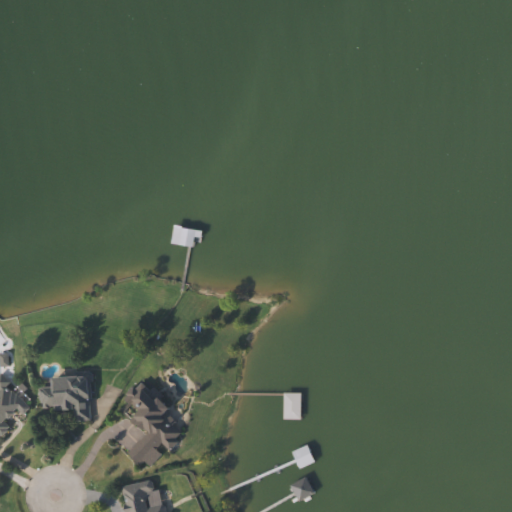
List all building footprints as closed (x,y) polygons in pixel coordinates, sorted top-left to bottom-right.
[(511,189),(505,185),(509,179),(494,152),(451,123),(447,128),(438,129),(440,144),(436,141),(435,126),(421,133),(416,130),(418,146),(408,151),(409,161),(394,163),(396,179),(403,184),(396,189),(511,267),(511,268),(499,276),(501,294),(511,301),(511,189)] [(54,377),(90,376),(91,421),(75,422),(74,409),(42,410),(41,387),(54,386),(54,377)] [(148,433),(133,418),(139,413),(124,398),(143,380),(173,411),(169,415),(186,434),(170,450),(164,444),(158,450),(164,455),(149,470),(130,450),(148,433)] [(0,391),(8,384),(30,408),(22,416),(18,411),(6,422),(12,428),(0,438),(0,391)] [(298,394),(298,419),(282,419),(282,394),(298,394)] [(298,467),(308,464),(306,458),(296,460),(298,467)] [(126,511),(122,487),(152,481),(154,490),(147,491),(150,507),(166,504),(167,511),(126,511)]
